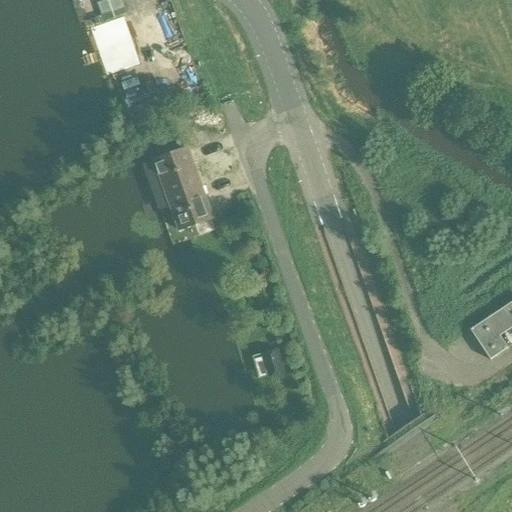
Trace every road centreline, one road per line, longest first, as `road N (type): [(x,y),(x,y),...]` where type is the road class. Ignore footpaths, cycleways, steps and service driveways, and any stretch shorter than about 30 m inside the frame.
road 1 (tertiary): [(256,511),(313,475),(333,455),(339,432),(253,163),(261,140),(298,124)]
road 2 (tertiary): [(436,511),(298,124)]
road 3 (tertiary): [(298,124),(259,17),(243,0)]
